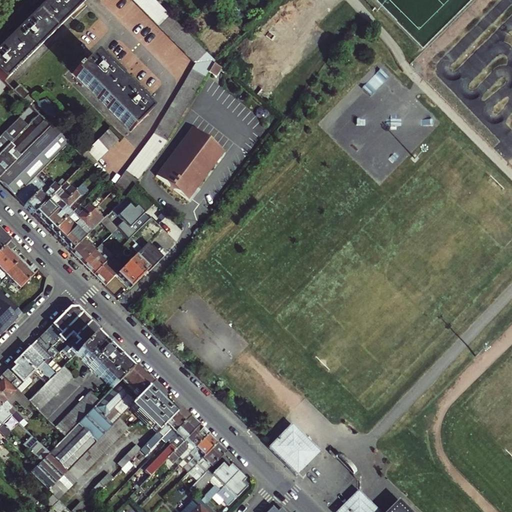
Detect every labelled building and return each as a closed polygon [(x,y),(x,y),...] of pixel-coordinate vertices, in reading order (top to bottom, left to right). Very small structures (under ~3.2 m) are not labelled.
[(0,79),(3,82),(85,0),(48,0),(0,48),(0,79)] [(216,61),(153,0),(133,0),(197,62),(151,131),(113,186),(124,197),(164,140),(216,61)] [(77,67),(73,71),(131,130),(150,111),(94,55),(79,69),(77,67)] [(221,68),(215,64),(209,73),(216,77),(221,68)] [(18,84),(11,91),(22,101),(28,94),(18,84)] [(18,117),(1,135),(0,135),(0,154),(8,146),(27,126),(18,117)] [(44,121),(14,151),(20,157),(49,127),(44,121)] [(191,126),(154,174),(185,198),(223,151),(191,126)] [(20,157),(0,177),(0,183),(14,198),(35,177),(68,144),(49,127),(20,157)] [(106,128),(80,156),(86,161),(91,166),(117,138),(106,128)] [(14,151),(8,146),(0,154),(0,177),(20,157),(14,151)] [(32,216),(53,194),(69,179),(65,175),(55,185),(54,183),(48,189),(44,185),(23,207),(32,216)] [(35,177),(14,198),(23,207),(44,185),(35,177)] [(42,225),(76,191),(70,185),(57,198),(53,194),(32,216),(42,225)] [(85,189),(81,185),(76,191),(42,225),(51,234),(72,213),(68,209),(81,196),(80,195),(85,189)] [(60,244),(98,206),(103,201),(99,197),(90,206),(85,201),(72,213),(51,234),(60,244)] [(133,202),(120,215),(125,221),(119,227),(130,238),(150,220),(133,202)] [(102,210),(98,206),(60,244),(70,253),(84,238),(91,231),(87,228),(100,214),(99,213),(102,210)] [(91,231),(102,220),(104,218),(100,214),(87,228),(91,231)] [(102,220),(114,232),(119,227),(107,215),(104,218),(102,220)] [(175,227),(172,237),(179,238),(181,229),(175,227)] [(0,251),(10,242),(0,231),(0,251)] [(95,250),(84,238),(70,253),(81,264),(95,250)] [(15,247),(10,242),(0,251),(0,270),(5,275),(21,259),(12,250),(15,247)] [(132,259),(115,276),(129,290),(146,273),(147,273),(162,257),(148,242),(136,242),(142,248),(141,250),(132,259)] [(107,261),(95,250),(81,264),(92,275),(107,261)] [(110,264),(107,261),(92,275),(104,287),(115,276),(132,259),(126,253),(115,263),(113,261),(110,264)] [(19,289),(39,270),(34,265),(30,269),(21,259),(5,275),(19,289)] [(1,298),(0,299),(0,334),(19,316),(1,298)] [(69,308),(35,342),(44,350),(61,334),(82,313),(77,308),(69,308)] [(68,338),(72,341),(91,322),(82,313),(61,334),(44,350),(53,360),(58,355),(55,351),(57,348),(54,345),(57,343),(60,346),(68,338)] [(91,322),(72,341),(68,345),(70,348),(67,352),(70,355),(68,357),(71,359),(76,354),(97,333),(99,330),(91,322)] [(112,389),(132,368),(126,362),(122,366),(99,343),(103,339),(97,333),(76,354),(112,389)] [(63,349),(64,349),(68,345),(72,341),(68,338),(60,346),(63,349)] [(28,348),(55,375),(62,368),(53,360),(44,350),(35,342),(28,348)] [(50,380),(55,375),(28,348),(19,357),(34,372),(35,373),(38,369),(50,380)] [(10,372),(7,369),(2,375),(16,389),(34,372),(19,357),(12,365),(14,367),(10,372)] [(98,439),(117,419),(129,408),(146,390),(153,383),(135,365),(132,368),(112,389),(100,402),(84,418),(75,427),(65,438),(49,454),(40,463),(30,473),(48,490),(61,476),(89,448),(98,439)] [(50,380),(46,384),(28,402),(39,412),(74,376),(64,366),(62,368),(55,375),(50,380)] [(38,369),(35,373),(46,384),(50,380),(38,369)] [(3,403),(13,393),(1,382),(0,383),(0,404),(3,408),(5,406),(3,403)] [(146,390),(129,408),(155,434),(173,416),(146,390)] [(90,392),(55,427),(65,438),(75,427),(84,418),(100,402),(90,392)] [(16,396),(13,393),(3,403),(5,406),(16,396)] [(0,415),(2,418),(3,417),(27,441),(23,445),(40,463),(49,454),(19,423),(7,412),(3,408),(0,404),(0,415)] [(11,408),(7,412),(19,423),(23,419),(15,412),(11,408)] [(173,433),(188,418),(180,409),(173,416),(155,434),(140,449),(140,450),(145,455),(161,439),(170,430),(173,433)] [(197,427),(188,418),(173,433),(166,440),(170,444),(144,470),(149,476),(167,458),(197,427)] [(127,429),(117,419),(98,439),(89,448),(61,476),(48,490),(51,494),(57,500),(84,472),(127,429)] [(0,431),(5,436),(10,432),(0,422),(0,431)] [(291,426),(269,448),(297,475),(319,453),(291,426)] [(194,449),(207,436),(197,427),(167,458),(172,464),(187,449),(188,447),(187,445),(189,443),(194,449)] [(166,440),(173,433),(170,430),(161,439),(164,442),(166,440)] [(187,473),(215,444),(207,436),(194,449),(190,453),(188,454),(192,458),(186,465),(187,466),(183,470),(187,473)] [(215,444),(187,473),(190,476),(194,472),(198,468),(204,474),(207,471),(224,453),(215,444)] [(140,450),(140,449),(136,445),(118,463),(122,468),(129,461),(140,450)] [(192,458),(188,454),(178,465),(183,470),(187,466),(186,465),(192,458)] [(225,460),(221,464),(226,469),(230,465),(225,460)] [(132,465),(129,461),(122,468),(121,469),(125,473),(132,465)] [(211,475),(212,476),(221,485),(219,487),(220,489),(237,472),(230,465),(226,469),(221,464),(211,474),(207,471),(204,474),(200,478),(189,489),(202,502),(205,505),(214,496),(219,491),(214,486),(204,496),(198,490),(210,478),(209,477),(211,475)] [(194,472),(200,478),(204,474),(198,468),(194,472)] [(244,479),(237,472),(220,489),(222,491),(225,488),(235,498),(245,487),(241,483),(244,479)] [(94,496),(112,478),(108,473),(90,492),(94,496)] [(219,491),(222,494),(231,502),(235,498),(225,488),(222,491),(220,489),(219,491)] [(217,499),(222,494),(219,491),(214,496),(217,499)] [(45,501),(50,507),(57,500),(51,494),(45,501)] [(378,511),(360,494),(353,501),(363,511),(378,511)] [(363,511),(353,501),(341,511),(363,511)] [(80,502),(69,511),(78,511),(84,507),(80,502)] [(212,511),(205,505),(202,502),(197,508),(192,511),(212,511)]
